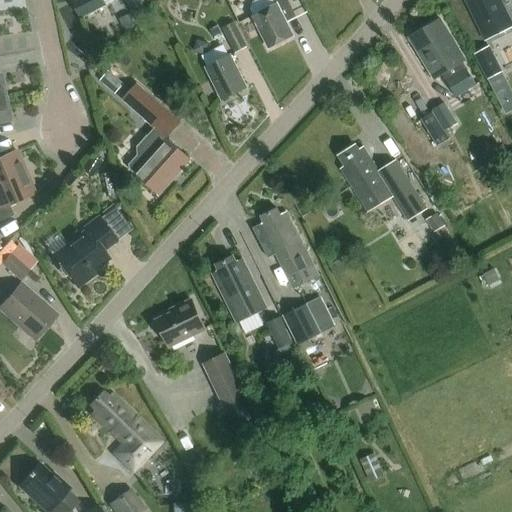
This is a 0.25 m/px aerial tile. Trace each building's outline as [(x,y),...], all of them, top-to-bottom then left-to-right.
[(106,6),(102,0),(71,0),(81,19),(106,6)] [(141,0),(138,0),(128,5),(132,13),(145,7),(141,0)] [(269,48),(292,37),(280,13),(291,7),(287,0),(272,0),(275,5),(253,17),(269,48)] [(465,0),(486,42),(511,28),(511,25),(499,0),(465,0)] [(131,16),(120,21),(126,34),(135,24),(131,16)] [(455,99),(475,87),(465,69),(463,70),(460,65),(465,62),(440,20),(408,38),(431,76),(438,71),(455,99)] [(248,48),(235,23),(223,30),(236,55),(248,48)] [(223,37),(215,41),(217,45),(225,41),(223,37)] [(503,73),(490,47),(475,55),(488,80),(503,73)] [(222,100),(245,88),(229,56),(206,68),(222,100)] [(109,71),(100,81),(115,94),(124,84),(109,71)] [(137,85),(124,100),(152,125),(165,110),(137,85)] [(5,99),(0,99),(0,123),(9,121),(5,99)] [(444,132),(456,124),(443,104),(432,111),(432,113),(420,120),(436,147),(449,139),(444,132)] [(159,197),(192,161),(166,137),(133,173),(159,197)] [(368,213),(394,196),(363,148),(358,151),(355,147),(339,157),(345,167),(341,170),(368,213)] [(0,182),(25,173),(16,151),(0,157),(0,182)] [(94,177),(104,163),(93,156),(84,170),(94,177)] [(0,221),(13,216),(8,205),(34,194),(25,173),(0,182),(0,221)] [(428,210),(412,185),(397,194),(413,219),(428,210)] [(279,216),(276,210),(259,218),(262,224),(253,229),(267,259),(275,255),(293,290),(318,277),(286,213),(279,216)] [(438,214),(426,221),(434,233),(445,226),(438,214)] [(50,254),(58,265),(77,290),(95,276),(92,273),(109,261),(102,253),(116,243),(97,218),(50,254)] [(30,271),(10,253),(1,264),(20,281),(30,271)] [(267,309),(245,265),(242,260),(236,263),(233,255),(215,264),(218,271),(212,274),(237,323),(267,309)] [(341,259),(334,264),(338,270),(345,265),(341,259)] [(495,268),(483,275),(488,285),(500,279),(495,268)] [(20,285),(0,307),(0,311),(34,341),(55,316),(20,285)] [(169,348),(206,330),(192,301),(178,308),(179,311),(156,322),(158,325),(156,326),(154,330),(157,336),(161,337),(163,337),(169,348)] [(321,335),(306,305),(282,317),(297,347),(299,346),(310,340),(321,335)] [(295,351),(280,318),(266,325),(278,351),(271,354),(275,361),(295,351)] [(310,340),(299,346),(302,352),(313,346),(310,340)] [(250,404),(226,354),(203,365),(227,415),(250,404)] [(101,393),(89,406),(93,410),(90,414),(120,444),(129,453),(119,462),(132,475),(161,446),(147,432),(109,394),(105,397),(101,393)] [(360,461),(370,483),(385,476),(375,454),(360,461)] [(44,511),(48,511),(65,494),(67,492),(37,465),(17,487),(44,511)] [(146,511),(130,489),(107,506),(111,511),(146,511)] [(48,511),(69,511),(70,511),(77,505),(65,494),(48,511)] [(176,503),(175,511),(192,511),(192,504),(176,503)]
